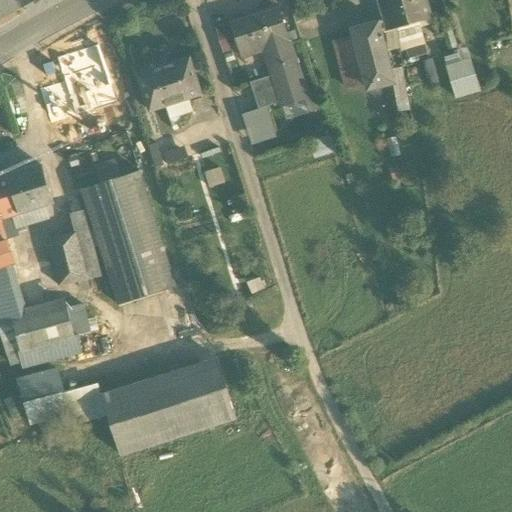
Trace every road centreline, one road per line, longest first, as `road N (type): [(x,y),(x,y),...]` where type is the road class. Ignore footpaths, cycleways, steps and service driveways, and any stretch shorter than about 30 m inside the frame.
road 1 (track): [(194,0),(307,359),(388,511)]
road 2 (unknown): [(307,359),(50,293),(35,239),(64,206),(20,38)]
